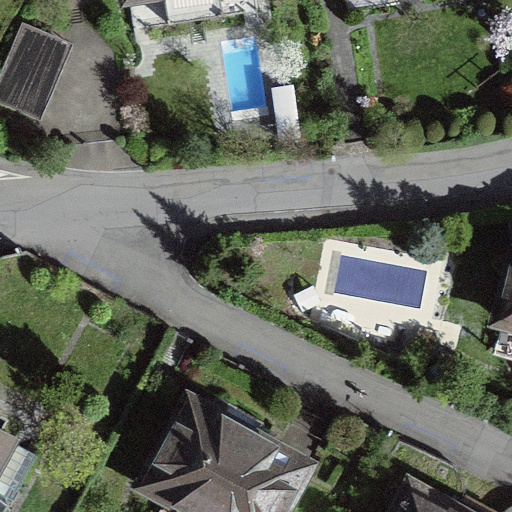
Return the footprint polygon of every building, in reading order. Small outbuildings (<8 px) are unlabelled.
[(130,0),(135,29),(257,10),(255,0),(130,0)] [(346,0),(348,12),(388,5),(386,0),(346,0)] [(72,44),(24,23),(0,78),(0,100),(40,118),(72,44)] [(291,86),(275,88),(283,139),(299,137),(291,86)] [(511,268),(499,319),(502,320),(499,334),(511,337),(511,268)] [(190,400),(143,484),(180,504),(175,511),(281,511),(308,465),(190,400)] [(0,429),(0,511),(13,511),(15,509),(13,501),(19,490),(27,488),(41,463),(38,455),(13,441),(14,437),(0,429)] [(511,511),(511,505),(511,506),(505,510),(502,511),(485,511),(458,496),(451,510),(410,488),(397,511),(511,511)]
